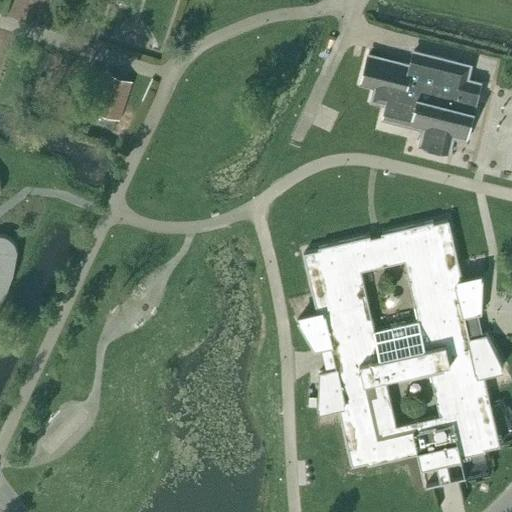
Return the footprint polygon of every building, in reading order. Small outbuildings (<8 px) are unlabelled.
[(369,54),(362,83),(376,86),(372,101),(386,104),(382,118),(424,129),(421,143),(450,150),(454,136),(468,139),(482,82),(468,79),(472,65),(414,51),(411,65),(369,54)] [(120,120),(133,81),(112,74),(99,113),(120,120)] [(504,364),(487,333),(470,336),(465,316),(482,312),(484,276),(463,281),(449,219),(434,222),(434,220),(382,232),(383,234),(377,235),(371,237),(370,234),(319,246),(320,248),(305,252),(319,314),(298,319),(315,351),(333,347),(339,366),(320,371),(318,407),(339,402),(353,464),(368,461),(369,463),(419,452),(426,486),(447,481),(467,476),(462,455),(486,450),(485,447),(500,444),(483,369),(504,364)] [(0,301),(6,291),(14,273),(17,253),(17,250),(16,245),(13,240),(10,237),(5,234),(0,234),(0,301)] [(505,437),(511,435),(511,419),(507,398),(497,400),(505,437)]
